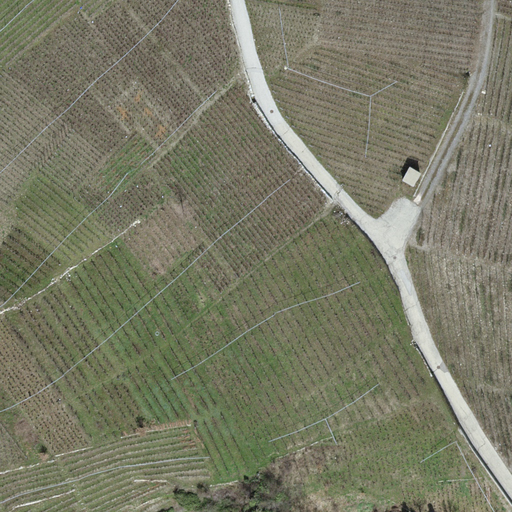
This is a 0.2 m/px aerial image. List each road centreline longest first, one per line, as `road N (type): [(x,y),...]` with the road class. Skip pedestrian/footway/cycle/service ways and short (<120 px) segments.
road 1 (track): [(241,0),(278,115),(388,250),(418,335),(471,436),(511,492)]
road 2 (track): [(388,250),(464,113),(495,0)]
